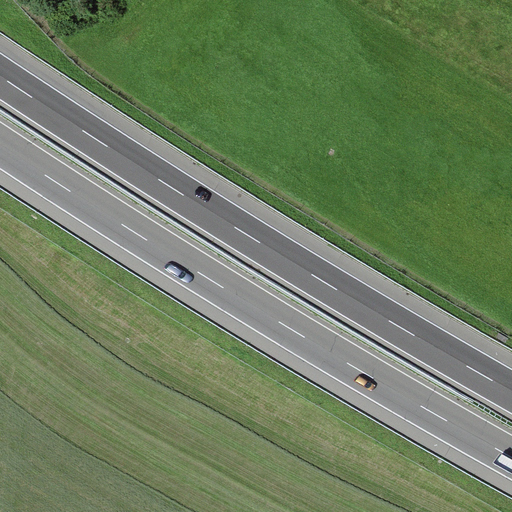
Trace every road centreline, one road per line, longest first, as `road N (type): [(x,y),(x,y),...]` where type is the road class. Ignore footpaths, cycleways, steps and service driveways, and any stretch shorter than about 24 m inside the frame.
road 1 (motorway): [(511,391),(0,75)]
road 2 (motorway): [(0,146),(511,459)]
